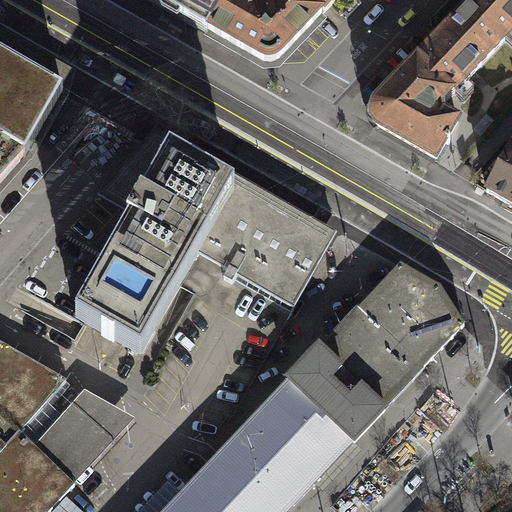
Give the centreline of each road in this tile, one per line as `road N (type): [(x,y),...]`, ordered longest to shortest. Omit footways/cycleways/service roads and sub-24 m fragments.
road 1 (tertiary): [(147,90),(511,301)]
road 2 (tertiary): [(296,121),(82,0)]
road 3 (tertiary): [(511,236),(296,121)]
road 4 (residential): [(0,250),(147,90)]
road 5 (residential): [(511,383),(391,511)]
road 6 (tertiary): [(0,10),(147,90)]
road 7 (residential): [(296,121),(407,0)]
